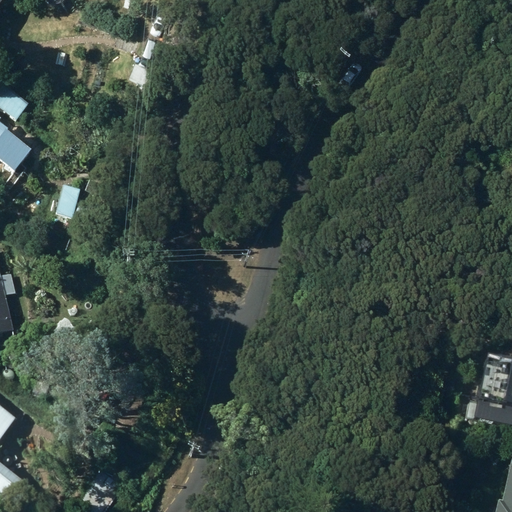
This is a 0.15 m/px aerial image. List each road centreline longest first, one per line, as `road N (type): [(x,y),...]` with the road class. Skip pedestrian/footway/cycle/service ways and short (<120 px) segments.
road 1 (unclassified): [(236,397),(293,186),(319,136),(430,0)]
road 2 (residential): [(236,397),(178,232),(173,172),(187,0)]
road 3 (unclassified): [(177,511),(225,435),(236,397)]
